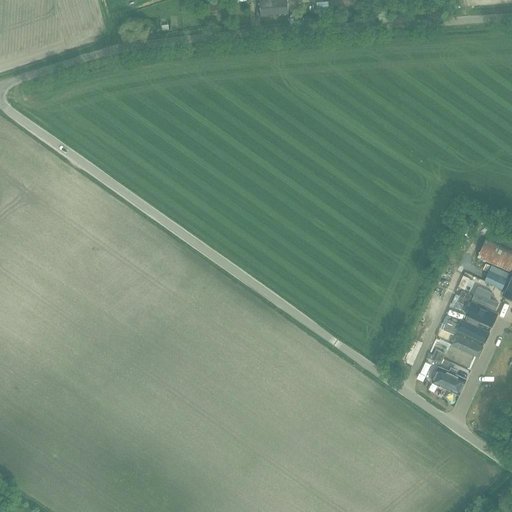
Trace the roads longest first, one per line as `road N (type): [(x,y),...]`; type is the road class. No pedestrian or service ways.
road 1 (unclassified): [(511,474),(0,102)]
road 2 (unclassified): [(0,86),(169,45),(511,16)]
road 3 (unknown): [(444,425),(494,320),(511,313)]
